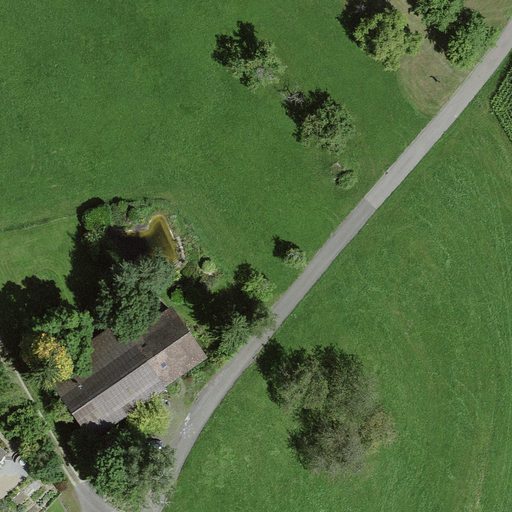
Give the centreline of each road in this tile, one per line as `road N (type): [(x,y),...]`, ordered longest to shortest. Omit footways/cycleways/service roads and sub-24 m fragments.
road 1 (unclassified): [(511,33),(257,340),(151,511)]
road 2 (track): [(104,511),(67,466),(0,332)]
